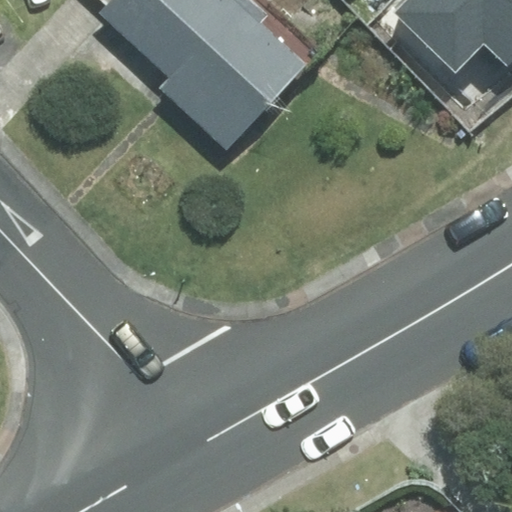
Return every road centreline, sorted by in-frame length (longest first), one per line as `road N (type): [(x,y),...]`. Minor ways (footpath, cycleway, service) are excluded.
road 1 (secondary): [(511,263),(195,448)]
road 2 (residential): [(195,448),(140,375),(0,228)]
road 3 (secondary): [(195,448),(84,511)]
